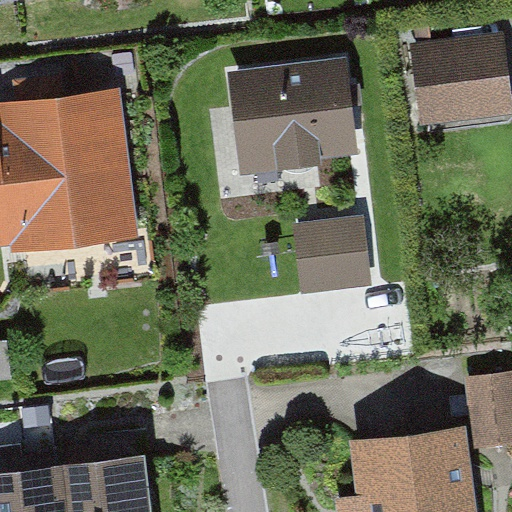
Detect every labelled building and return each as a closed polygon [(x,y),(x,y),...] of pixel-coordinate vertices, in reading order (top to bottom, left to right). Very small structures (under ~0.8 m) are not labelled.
[(511,109),(504,43),(408,54),(417,137),(511,126),(511,109)] [(340,72),(225,86),(237,184),(352,170),(340,72)] [(0,236),(132,218),(112,74),(0,89),(0,236)] [(363,227),(291,238),(301,305),(373,294),(363,227)] [(511,363),(469,368),(476,438),(511,434),(511,363)] [(479,511),(466,409),(348,423),(359,511),(479,511)] [(63,481),(67,511),(154,511),(149,469),(63,481)] [(0,511),(67,511),(63,481),(0,488),(0,511)]
